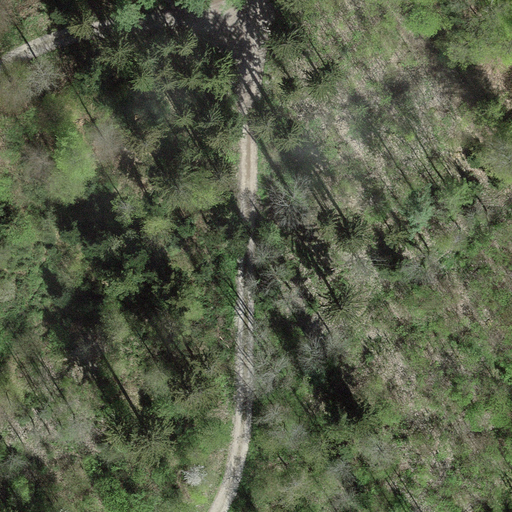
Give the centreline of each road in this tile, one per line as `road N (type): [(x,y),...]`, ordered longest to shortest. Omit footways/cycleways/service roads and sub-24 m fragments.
road 1 (track): [(250,3),(244,400),(236,467),(218,511)]
road 2 (track): [(253,0),(52,38),(0,65)]
